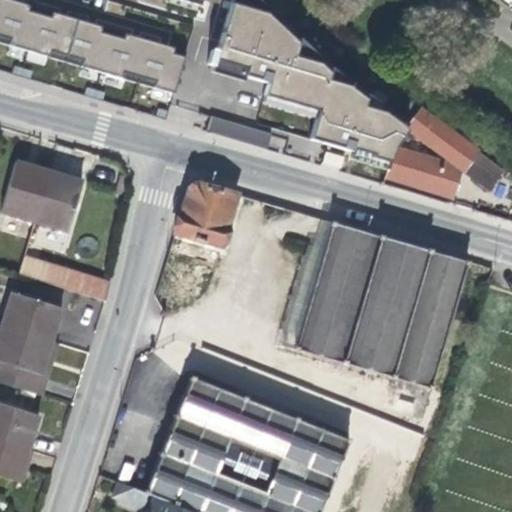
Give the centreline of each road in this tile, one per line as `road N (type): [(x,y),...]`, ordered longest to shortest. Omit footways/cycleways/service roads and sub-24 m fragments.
road 1 (tertiary): [(57,511),(162,148)]
road 2 (secondary): [(162,148),(511,247)]
road 3 (secondary): [(0,106),(162,148)]
